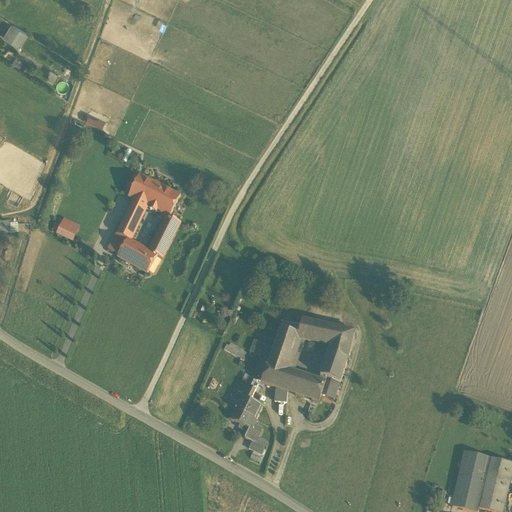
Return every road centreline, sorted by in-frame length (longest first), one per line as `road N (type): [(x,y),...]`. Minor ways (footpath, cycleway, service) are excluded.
road 1 (track): [(139,416),(236,200),(368,0)]
road 2 (residential): [(303,511),(0,333)]
road 3 (track): [(0,215),(36,202),(107,0)]
